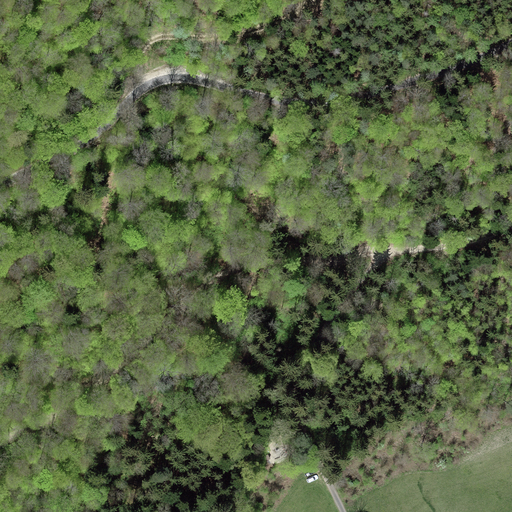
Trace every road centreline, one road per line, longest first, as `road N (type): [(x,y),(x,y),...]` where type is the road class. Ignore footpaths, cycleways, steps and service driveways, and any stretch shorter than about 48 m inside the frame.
road 1 (track): [(0,440),(76,399),(238,267),(447,245),(511,227)]
road 2 (unclassified): [(0,187),(95,140),(141,86),(160,77),(267,100),(355,106),(511,46)]
road 3 (track): [(344,511),(300,427),(301,386),(311,348),(368,275),(375,253)]
road 4 (track): [(316,0),(257,36),(158,35),(137,56),(150,81)]
